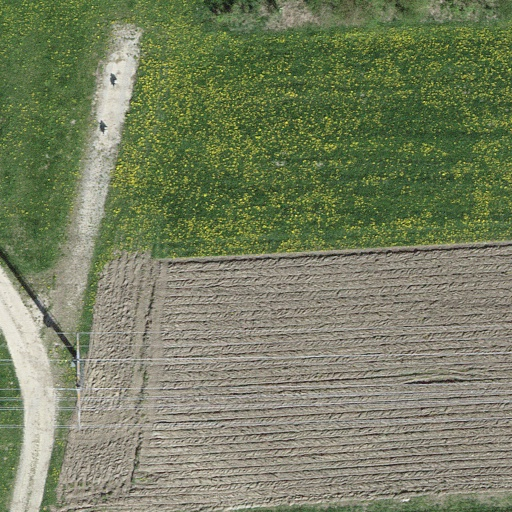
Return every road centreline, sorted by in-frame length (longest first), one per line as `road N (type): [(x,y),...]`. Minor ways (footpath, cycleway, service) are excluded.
road 1 (track): [(132,40),(48,378)]
road 2 (track): [(21,511),(48,378),(0,311)]
